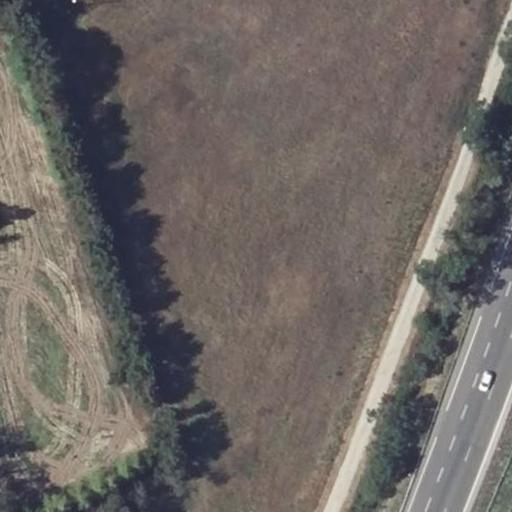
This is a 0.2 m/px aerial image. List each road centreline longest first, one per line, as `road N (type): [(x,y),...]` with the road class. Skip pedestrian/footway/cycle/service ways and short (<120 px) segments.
road 1 (unclassified): [(324,511),(374,408),(511,9)]
road 2 (motorway): [(511,342),(447,511)]
